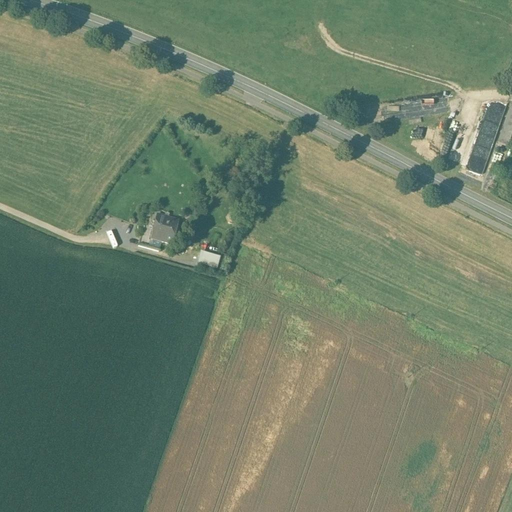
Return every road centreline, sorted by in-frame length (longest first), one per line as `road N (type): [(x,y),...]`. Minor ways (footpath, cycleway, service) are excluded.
road 1 (secondary): [(511,218),(174,56),(17,0)]
road 2 (track): [(469,93),(325,38),(317,14),(324,0)]
